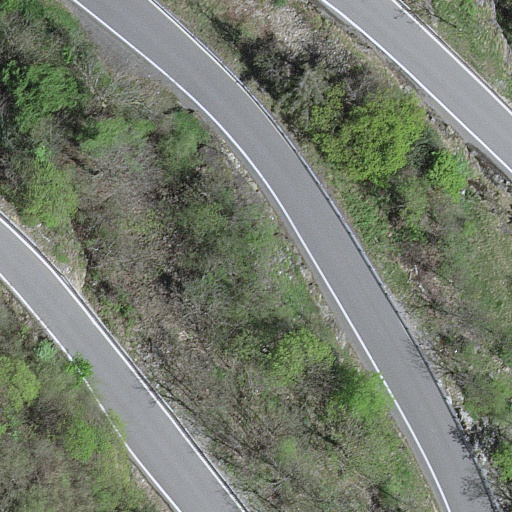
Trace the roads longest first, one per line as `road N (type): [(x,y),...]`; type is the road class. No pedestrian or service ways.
road 1 (tertiary): [(114,0),(223,97),(304,199),(420,396),(472,511)]
road 2 (tertiary): [(214,511),(0,244)]
road 3 (tertiary): [(511,137),(366,0)]
